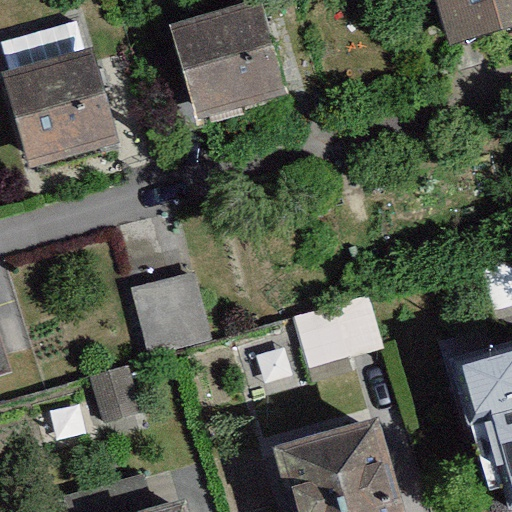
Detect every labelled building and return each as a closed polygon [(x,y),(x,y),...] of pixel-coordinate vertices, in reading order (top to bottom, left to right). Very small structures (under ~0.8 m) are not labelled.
[(511,0),(421,0),(439,67),(511,47),(511,0)] [(251,21),(162,48),(191,145),(281,118),(251,21)] [(83,69),(0,93),(0,110),(24,188),(111,162),(83,69)] [(141,281),(156,350),(220,336),(205,267),(141,281)] [(295,317),(310,370),(386,348),(371,295),(295,317)] [(0,369),(14,364),(0,322),(0,369)] [(511,361),(432,382),(450,441),(511,423),(511,361)] [(511,511),(511,423),(450,441),(470,511),(511,511)] [(391,511),(371,439),(259,471),(270,511),(391,511)]
